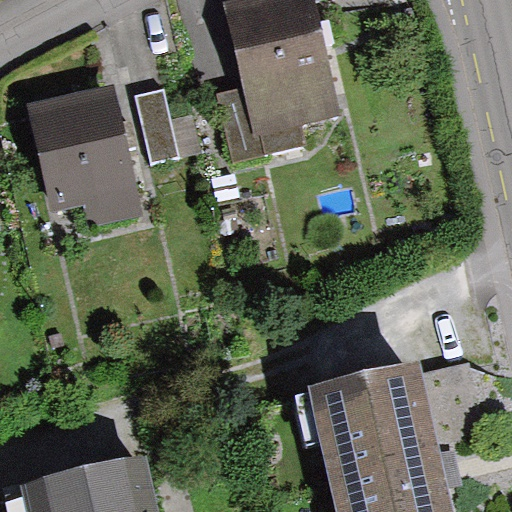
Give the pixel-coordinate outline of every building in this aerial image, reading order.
[(341,118),(314,0),(244,0),(222,5),(241,90),(218,96),(233,165),(307,149),(302,126),(341,118)] [(143,104),(156,168),(183,163),(169,98),(143,104)] [(42,120),(63,224),(93,218),(96,232),(145,222),(120,104),(42,120)] [(344,511),(453,511),(425,382),(320,405),(344,511)] [(159,511),(148,464),(21,494),(25,511),(159,511)]
